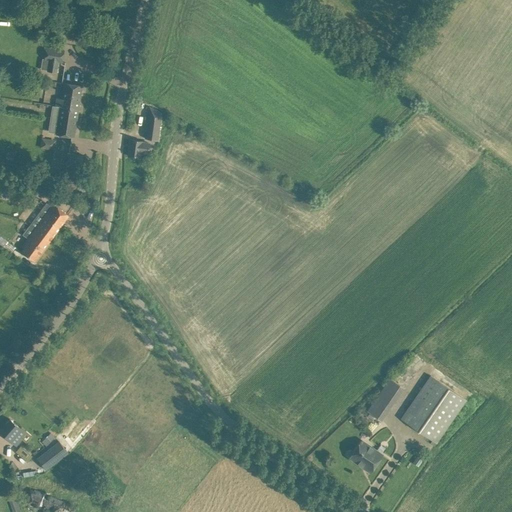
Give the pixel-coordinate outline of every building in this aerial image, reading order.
[(56,73),(58,62),(62,63),(64,51),(46,48),(44,60),(49,60),(47,71),(56,73)] [(57,98),(56,106),(79,109),(82,86),(64,83),(62,99),(57,98)] [(56,106),(53,106),(49,131),(57,133),(56,135),(74,137),(79,109),(56,106)] [(149,107),(145,138),(158,140),(162,113),(149,107)] [(128,156),(142,158),(143,152),(151,153),(152,144),(144,143),(144,141),(130,139),(128,156)] [(67,154),(66,164),(66,165),(76,166),(75,173),(65,171),(55,170),(54,178),(80,182),(82,167),(84,156),(67,153),(67,154)] [(52,206),(34,230),(42,235),(41,236),(49,242),(69,215),(53,204),(52,206)] [(34,261),(49,242),(41,236),(42,235),(34,230),(22,246),(24,248),(22,252),(34,261)] [(436,443),(466,400),(431,376),(401,419),(436,443)] [(376,403),(369,412),(382,423),(404,391),(391,381),(376,403)] [(10,419),(0,429),(0,431),(16,446),(22,439),(20,438),(25,432),(10,419)] [(48,436),(42,441),(46,446),(52,440),(55,437),(51,433),(48,436)] [(370,472),(381,457),(375,453),(377,451),(362,440),(349,458),(370,472)] [(58,442),(37,458),(46,469),(66,453),(58,442)] [(33,453),(21,444),(16,449),(28,459),(33,453)] [(417,456),(413,462),(418,466),(422,460),(417,456)] [(74,490),(91,475),(85,468),(68,484),(74,490)] [(121,499),(114,496),(115,494),(96,485),(91,496),(110,505),(111,503),(118,506),(121,499)] [(73,511),(75,507),(30,488),(23,503),(27,507),(34,511),(73,511)] [(13,511),(20,511),(21,511),(15,495),(8,498),(13,511)]
